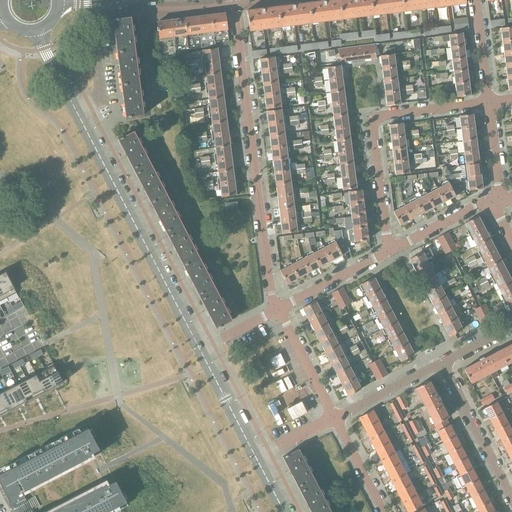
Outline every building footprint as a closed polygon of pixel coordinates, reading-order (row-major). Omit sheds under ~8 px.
[(342,19),(339,0),(328,0),(308,3),(311,23),(342,19)] [(370,0),(339,0),(342,19),(372,15),(370,0)] [(403,11),(401,0),(370,0),(372,15),(403,11)] [(432,0),(401,0),(403,11),(434,8),(432,0)] [(308,3),(277,6),(280,27),(311,23),(308,3)] [(280,27),(277,6),(246,10),(249,31),(280,27)] [(215,46),(224,44),(228,44),(224,13),(211,15),(215,46)] [(211,15),(198,17),(202,47),(215,46),(211,15)] [(114,19),(112,19),(116,52),(134,50),(130,17),(117,18),(114,19)] [(198,17),(184,18),(188,49),(202,47),(198,17)] [(188,49),(184,18),(171,20),(175,51),(188,49)] [(171,20),(157,22),(160,41),(167,40),(169,55),(175,54),(175,51),(171,20)] [(511,26),(500,28),(502,41),(511,39),(511,26)] [(442,41),(449,40),(450,48),(464,46),(462,33),(448,35),(433,37),(433,42),(442,41)] [(511,39),(502,41),(503,53),(511,52),(511,39)] [(373,44),(356,47),(358,61),(376,58),(376,57),(374,45),(374,44),(373,44)] [(465,58),(464,46),(450,48),(451,60),(465,58)] [(339,63),(358,61),(356,47),(344,48),(337,49),(339,63)] [(202,50),(203,63),(219,61),(217,48),(202,50)] [(116,52),(121,85),(139,83),(134,50),(116,52)] [(381,69),(395,67),(394,54),(387,55),(380,56),(381,69)] [(259,59),(261,72),(276,70),(274,57),(259,59)] [(453,72),(467,70),(465,58),(451,60),(453,72)] [(220,73),(219,61),(203,63),(205,75),(220,73)] [(326,67),(328,80),(342,78),(340,66),(326,67)] [(381,69),(383,81),(397,79),(395,67),(381,69)] [(276,70),(261,72),(262,84),(278,82),(276,70)] [(468,82),(467,70),(453,72),(455,84),(468,82)] [(220,73),(205,75),(206,87),(222,85),(220,73)] [(344,91),(342,78),(328,80),(330,92),(344,91)] [(383,81),(384,93),(398,91),(397,79),(383,81)] [(262,84),(264,96),(279,94),(278,82),(262,84)] [(470,95),(468,82),(455,84),(456,97),(470,95)] [(139,83),(121,85),(125,117),(143,115),(139,83)] [(223,97),(222,85),(206,87),(208,99),(223,97)] [(345,103),(344,91),(330,92),(331,104),(345,103)] [(400,104),(398,91),(384,93),(386,106),(400,104)] [(281,107),(279,94),(264,96),(265,109),(281,107)] [(208,99),(210,111),(225,109),(223,97),(208,99)] [(347,115),(345,103),(331,104),(333,117),(347,115)] [(225,109),(210,111),(211,123),(226,121),(225,109)] [(266,111),(267,124),(283,122),(281,109),(266,111)] [(459,116),(460,129),(474,127),(473,114),(459,116)] [(348,127),(347,115),(333,117),(334,129),(348,127)] [(228,133),(226,121),(211,123),(213,135),(228,133)] [(267,124),(269,136),(284,134),(283,122),(267,124)] [(389,125),(390,138),(404,136),(402,123),(389,125)] [(350,139),(348,127),(334,129),(336,141),(350,139)] [(476,139),(474,127),(460,129),(462,141),(476,139)] [(117,139),(132,168),(140,164),(143,170),(151,165),(137,138),(133,131),(122,137),(119,138),(117,139)] [(228,133),(213,135),(214,148),(230,146),(228,133)] [(269,136),(271,148),(286,146),(284,134),(269,136)] [(207,141),(206,136),(197,137),(198,142),(193,143),(194,150),(199,150),(199,148),(201,148),(200,142),(207,141)] [(390,138),(392,150),(406,148),(404,136),(390,138)] [(351,151),(350,139),(336,141),(337,153),(351,151)] [(476,139),(462,141),(463,153),(477,151),(476,139)] [(231,158),(230,146),(214,148),(216,160),(231,158)] [(271,148),(272,160),(287,158),(286,146),(271,148)] [(392,150),(393,162),(407,160),(406,148),(392,150)] [(353,163),(351,151),(337,153),(339,165),(353,163)] [(479,163),(477,151),(463,153),(465,165),(479,163)] [(231,158),(216,160),(217,172),(233,170),(231,158)] [(272,160),(274,172),(289,170),(287,158),(272,160)] [(409,173),(407,160),(393,162),(395,175),(409,173)] [(354,175),(353,163),(339,165),(340,177),(354,175)] [(479,163),(465,165),(467,177),(481,175),(479,163)] [(132,168),(148,199),(156,195),(159,201),(167,196),(151,165),(143,170),(140,164),(132,168)] [(312,167),(304,169),(305,173),(306,180),(314,179),(312,167)] [(234,182),(233,170),(217,172),(219,184),(234,182)] [(274,172),(275,184),(291,182),(289,170),(274,172)] [(356,188),(354,175),(340,177),(342,190),(356,188)] [(482,188),(481,175),(467,177),(468,190),(482,188)] [(234,182),(219,184),(221,197),(236,195),(234,182)] [(275,184),(277,196),(292,194),(291,182),(275,184)] [(448,182),(436,188),(444,202),(455,196),(448,182)] [(433,208),(444,202),(436,188),(426,194),(433,208)] [(347,191),(349,204),(363,203),(361,190),(347,191)] [(277,196),(278,209),(294,207),(292,194),(277,196)] [(422,213),(433,208),(426,194),(415,200),(422,213)] [(148,199),(164,231),(172,227),(175,232),(183,227),(167,196),(159,201),(156,195),(148,199)] [(422,213),(415,200),(412,195),(401,201),(404,205),(411,219),(422,213)] [(237,210),(237,206),(236,202),(225,203),(226,211),(237,210)] [(364,215),(363,203),(349,204),(350,216),(364,215)] [(400,225),(411,219),(404,205),(392,211),(400,225)] [(278,209),(280,221),(295,219),(294,207),(278,209)] [(364,215),(350,216),(352,229),(366,227),(364,215)] [(470,235),(484,228),(478,216),(464,223),(470,235)] [(295,219),(280,221),(282,234),(297,232),(295,219)] [(200,260),(184,228),(183,227),(175,232),(172,227),(164,231),(181,263),(189,259),(192,264),(200,260)] [(368,240),(366,227),(352,229),(354,242),(368,240)] [(490,238),(484,228),(470,235),(476,246),(490,238)] [(446,243),(448,242),(452,240),(452,242),(459,239),(454,229),(442,235),(446,243)] [(437,238),(441,246),(446,243),(442,235),(437,238)] [(481,256),(495,249),(490,238),(476,246),(481,256)] [(342,239),(334,240),(335,241),(341,255),(348,251),(342,239)] [(448,242),(446,243),(450,251),(456,248),(452,242),(452,240),(448,242)] [(323,247),(330,261),(342,255),(341,255),(335,241),(323,247)] [(446,243),(441,246),(445,254),(450,251),(446,243)] [(319,267),(330,261),(323,247),(312,253),(319,267)] [(409,259),(415,271),(428,264),(435,260),(429,249),(409,259)] [(501,260),(495,249),(481,256),(487,267),(501,260)] [(308,272),(319,267),(312,253),(301,259),(308,272)] [(465,260),(468,264),(476,259),(473,255),(465,260)] [(181,263),(198,296),(206,292),(209,297),(217,293),(200,260),(192,264),(189,259),(181,263)] [(298,278),(308,272),(301,259),(291,264),(298,278)] [(478,264),(476,259),(468,264),(470,268),(478,264)] [(487,267),(493,278),(506,271),(501,260),(487,267)] [(286,284),(298,278),(291,264),(279,270),(286,284)] [(415,271),(420,281),(434,274),(428,264),(415,271)] [(448,267),(440,271),(442,275),(450,271),(448,267)] [(0,273),(0,285),(6,298),(16,293),(5,271),(0,273)] [(511,281),(506,271),(493,278),(498,289),(511,281)] [(420,281),(426,292),(440,285),(434,274),(420,281)] [(374,277),(360,284),(366,296),(380,289),(374,277)] [(479,285),(487,281),(485,277),(477,281),(479,285)] [(453,278),(445,282),(448,286),(456,282),(453,278)] [(489,285),(487,281),(479,285),(481,289),(489,285)] [(504,300),(511,295),(511,281),(498,289),(504,300)] [(426,292),(431,303),(445,296),(440,285),(426,292)] [(336,290),(341,298),(346,295),(342,287),(336,290)] [(385,300),(380,289),(366,296),(372,307),(385,300)] [(431,303),(437,314),(451,307),(448,301),(454,298),(453,297),(461,293),(459,289),(445,296),(431,303)] [(331,293),(335,301),(341,298),(336,290),(331,293)] [(220,326),(231,320),(224,305),(217,293),(209,297),(206,292),(198,296),(215,329),(217,328),(218,328),(220,326)] [(346,295),(341,298),(345,306),(350,303),(346,295)] [(341,298),(335,301),(339,309),(345,306),(341,298)] [(385,300),(372,307),(377,317),(391,310),(385,300)] [(302,308),(308,319),(321,312),(315,301),(302,308)] [(483,315),(485,314),(489,312),(484,304),(479,307),(483,315)] [(437,314),(443,325),(456,318),(451,307),(437,314)] [(474,309),(478,317),(483,315),(479,307),(474,309)] [(366,310),(358,314),(360,318),(368,314),(366,310)] [(397,321),(391,310),(377,317),(383,328),(397,321)] [(327,323),(321,312),(308,319),(313,330),(327,323)] [(485,314),(483,315),(487,323),(493,320),(489,312),(485,314)] [(483,315),(478,317),(482,325),(487,323),(483,315)] [(462,329),(456,318),(443,325),(449,336),(462,329)] [(372,321),(364,325),(366,329),(374,325),(372,321)] [(402,332),(397,321),(383,328),(377,331),(380,336),(386,333),(389,339),(402,332)] [(336,327),(338,331),(346,326),(344,322),(336,327)] [(332,334),(327,323),(313,330),(319,341),(332,334)] [(348,330),(346,326),(338,331),(340,335),(348,330)] [(377,331),(369,335),(371,340),(379,335),(377,331)] [(394,350),(408,343),(402,332),(389,339),(394,350)] [(332,334),(319,341),(324,352),(338,345),(332,334)] [(414,354),(408,343),(394,350),(400,362),(414,354)] [(506,364),(511,361),(511,343),(499,350),(506,364)] [(347,348),(349,352),(357,348),(355,344),(347,348)] [(344,356),(338,345),(324,352),(330,363),(344,356)] [(360,352),(357,348),(349,352),(352,357),(360,352)] [(483,357),(478,359),(479,361),(463,369),(470,383),(489,373),(492,379),(497,376),(494,370),(506,364),(499,350),(483,358),(483,357)] [(344,356),(330,363),(335,374),(349,366),(344,356)] [(378,370),(379,369),(383,367),(379,359),(373,362),(378,370)] [(368,364),(372,372),(378,370),(373,362),(368,364)] [(42,368),(44,370),(53,387),(63,382),(53,363),(42,368)] [(8,366),(3,369),(0,370),(0,373),(1,375),(5,373),(10,371),(8,366)] [(355,377),(349,366),(335,374),(341,384),(355,377)] [(383,367),(379,369),(378,370),(382,377),(387,375),(383,367)] [(44,392),(53,387),(44,370),(36,374),(35,375),(44,392)] [(378,370),(372,372),(376,380),(382,377),(378,370)] [(24,377),(25,380),(26,379),(35,396),(44,392),(35,375),(36,374),(34,372),(24,377)] [(355,377),(341,384),(347,396),(361,389),(355,377)] [(26,401),(35,396),(26,379),(25,380),(17,384),(26,401)] [(447,417),(439,401),(440,400),(438,396),(437,397),(428,381),(415,388),(433,424),(445,418),(447,417)] [(506,393),(510,391),(507,386),(508,385),(506,381),(501,383),(506,393)] [(17,384),(8,389),(17,406),(26,401),(17,384)] [(8,389),(0,392),(0,395),(8,410),(17,406),(8,389)] [(396,398),(397,400),(402,410),(407,407),(401,395),(396,398)] [(483,408),(489,418),(489,419),(501,413),(495,402),(483,408)] [(358,417),(364,428),(377,421),(372,410),(358,417)] [(501,413),(489,419),(495,430),(507,424),(501,413)] [(445,418),(433,424),(429,426),(432,431),(436,429),(436,430),(448,424),(445,418)] [(408,422),(414,434),(420,431),(413,419),(408,422)] [(377,421),(364,428),(369,439),(383,432),(377,421)] [(85,424),(0,468),(0,485),(9,502),(12,509),(13,511),(115,511),(128,506),(128,505),(126,502),(115,481),(114,481),(108,470),(106,464),(98,449),(88,428),(85,424)] [(436,430),(442,442),(454,436),(448,424),(436,430)] [(511,434),(507,424),(495,430),(501,441),(511,435),(511,434)] [(414,434),(417,439),(422,436),(422,435),(424,434),(423,432),(421,433),(420,431),(414,434)] [(383,432),(369,439),(375,449),(388,442),(383,432)] [(409,432),(405,434),(410,443),(413,441),(409,432)] [(511,435),(501,441),(506,452),(511,448),(511,435)] [(424,436),(417,440),(421,447),(428,443),(424,436)] [(442,442),(448,453),(460,447),(454,436),(442,442)] [(388,442),(375,449),(381,460),(394,453),(388,442)] [(448,453),(454,464),(465,458),(460,447),(448,453)] [(318,487),(307,466),(298,449),(287,455),(286,454),(284,456),(282,457),(299,490),(306,486),(309,491),(318,487)] [(397,451),(405,471),(408,470),(401,450),(397,451)] [(394,453),(381,460),(386,471),(400,464),(394,453)] [(420,453),(416,455),(421,464),(424,462),(420,453)] [(454,464),(459,475),(471,469),(465,458),(454,464)] [(400,464),(386,471),(392,481),(405,475),(400,464)] [(427,477),(431,475),(426,466),(423,468),(422,466),(418,468),(423,478),(427,476),(427,477)] [(459,475),(465,486),(477,480),(471,469),(459,475)] [(405,475),(392,481),(397,492),(411,485),(405,475)] [(431,475),(427,477),(432,486),(435,484),(431,475)] [(465,486),(471,497),(482,491),(477,480),(465,486)] [(411,485),(397,492),(403,502),(416,495),(411,485)] [(330,511),(325,500),(318,487),(309,491),(306,486),(299,490),(310,511),(330,511)] [(471,497),(476,508),(488,502),(482,491),(471,497)] [(416,495),(403,502),(407,511),(409,511),(421,506),(416,495)] [(493,511),(488,502),(476,508),(478,511),(493,511)]
